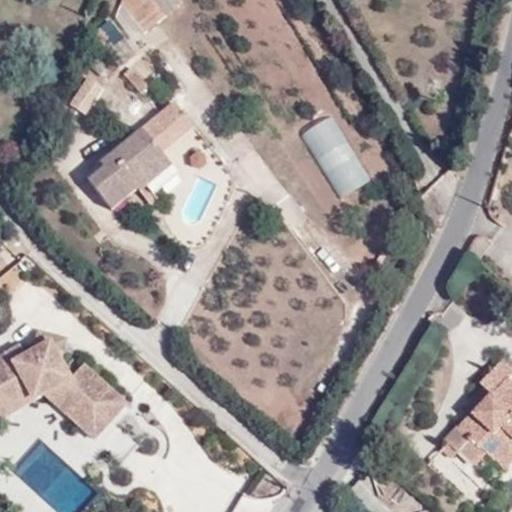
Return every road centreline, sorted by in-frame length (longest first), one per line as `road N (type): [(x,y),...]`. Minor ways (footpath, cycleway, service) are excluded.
road 1 (tertiary): [(303,486),(437,268),(511,32)]
road 2 (residential): [(0,203),(303,486)]
